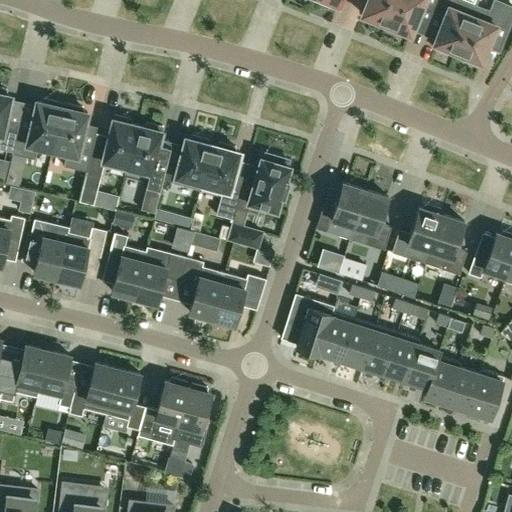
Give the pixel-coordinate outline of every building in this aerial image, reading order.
[(395,0),(366,0),(362,13),(368,15),(368,21),(379,25),(383,22),(386,23),(395,0)] [(436,0),(395,0),(386,23),(389,24),(389,29),(401,34),(405,30),(410,33),(421,6),(431,10),(432,10),(436,0)] [(449,48),(457,51),(475,5),(461,0),(436,0),(432,10),(431,10),(431,11),(444,16),(433,42),(436,43),(434,48),(447,53),(449,48)] [(475,5),(457,51),(465,55),(464,59),(476,64),(478,60),(481,61),(495,25),(507,29),(511,15),(511,6),(495,0),(493,0),(490,11),(475,5)] [(0,148),(12,151),(17,130),(19,121),(6,119),(11,95),(6,94),(7,89),(0,87),(0,148)] [(36,150),(51,153),(62,102),(43,98),(42,102),(36,100),(29,133),(17,130),(12,151),(11,153),(34,158),(36,150)] [(62,102),(51,153),(65,156),(63,165),(86,170),(92,147),(80,144),(87,112),(82,111),(82,107),(62,102)] [(127,166),(137,124),(130,122),(132,118),(114,113),(102,159),(126,165),(127,166)] [(144,126),(137,124),(127,166),(126,165),(124,175),(148,181),(146,185),(160,189),(163,178),(168,162),(168,160),(173,141),(160,137),(163,126),(145,121),(144,126)] [(163,178),(200,188),(212,144),(207,143),(208,139),(191,134),(190,138),(185,137),(178,162),(168,160),(168,162),(163,178)] [(232,218),(235,206),(242,180),(232,177),(239,151),(235,150),(236,146),(218,141),(217,145),(212,144),(200,188),(221,194),(216,213),(232,218)] [(247,165),(242,180),(235,206),(247,209),(249,201),(276,210),(281,195),(283,195),(287,181),(285,180),(290,165),(287,165),(289,159),(265,152),(263,158),(261,157),(257,168),(247,165)] [(18,183),(21,171),(7,168),(5,180),(18,183)] [(85,172),(79,200),(93,204),(100,176),(85,172)] [(365,189),(342,182),(334,208),(323,205),(315,228),(349,238),(365,189)] [(388,196),(365,189),(349,238),(383,249),(391,226),(379,223),(388,196)] [(32,203),(21,201),(19,209),(30,211),(32,203)] [(416,245),(429,249),(441,213),(439,213),(441,208),(423,202),(421,207),(418,206),(410,232),(399,228),(391,251),(412,258),(416,245)] [(464,221),(441,213),(429,249),(425,262),(459,274),(466,251),(455,247),(464,221)] [(0,264),(1,265),(7,237),(19,240),(24,216),(11,214),(10,218),(0,216),(0,264)] [(33,271),(56,277),(67,230),(68,230),(69,226),(34,217),(28,241),(40,244),(33,271)] [(231,222),(230,226),(226,237),(257,247),(262,231),(231,222)] [(226,239),(226,237),(230,226),(222,224),(218,236),(226,239)] [(90,236),(68,230),(67,230),(56,277),(79,282),(86,253),(99,257),(106,229),(92,226),(90,236)] [(504,280),(511,255),(511,233),(502,230),(501,233),(495,231),(488,252),(476,247),(467,272),(480,276),(482,272),(504,280)] [(111,290),(134,296),(146,250),(145,250),(124,244),(127,235),(114,231),(107,258),(119,261),(111,290)] [(180,279),(186,255),(147,245),(145,250),(146,250),(134,296),(157,302),(164,274),(180,279)] [(321,251),(316,268),(338,275),(343,259),(343,257),(321,251)] [(203,260),(186,255),(180,279),(196,283),(189,311),(211,317),(224,271),(202,265),(203,260)] [(366,266),(343,259),(338,275),(361,282),(366,266)] [(246,277),(224,271),(211,317),(234,324),(241,297),(258,302),(266,277),(247,272),(246,277)] [(341,283),(318,276),(314,289),(336,296),(341,283)] [(360,297),(363,287),(351,283),(348,293),(360,297)] [(443,285),(436,306),(450,309),(457,290),(443,285)] [(374,290),(363,287),(360,297),(371,300),(374,290)] [(287,316),(303,321),(295,346),(319,353),(320,350),(319,350),(331,312),(332,310),(334,304),(295,292),(287,316)] [(403,311),(406,301),(395,297),(392,307),(403,311)] [(429,309),(406,301),(403,311),(426,319),(429,309)] [(492,310),(475,305),(471,316),(488,321),(492,310)] [(320,350),(341,357),(354,317),(332,310),(331,312),(319,350),(320,350)] [(450,316),(438,312),(435,322),(447,326),(450,316)] [(450,316),(447,326),(462,331),(465,321),(450,316)] [(375,324),(354,317),(341,357),(362,364),(375,324)] [(511,326),(510,323),(499,335),(511,344),(511,343),(511,326)] [(362,364),(384,371),(397,331),(375,324),(362,364)] [(491,337),(494,327),(482,324),(479,333),(491,337)] [(417,343),(418,343),(419,338),(397,331),(384,371),(406,379),(417,343)] [(439,350),(418,343),(417,343),(406,379),(426,385),(427,386),(437,354),(438,354),(439,350)] [(19,365),(8,362),(1,393),(0,393),(0,397),(13,400),(17,381),(38,386),(39,386),(47,349),(24,344),(19,365)] [(70,355),(47,349),(39,386),(38,386),(37,390),(60,396),(58,403),(70,406),(74,388),(77,378),(65,376),(70,355)] [(458,366),(460,361),(438,354),(437,354),(427,386),(426,385),(424,394),(446,402),(458,366)] [(94,361),(86,391),(74,388),(70,406),(69,411),(82,415),(84,407),(105,413),(117,367),(94,361)] [(479,373),(479,372),(458,366),(446,402),(468,409),(479,373)] [(117,367),(105,413),(128,419),(126,425),(138,428),(145,405),(132,402),(140,373),(117,367)] [(480,368),(479,372),(479,373),(468,409),(490,416),(503,375),(480,368)] [(171,376),(170,381),(165,380),(157,409),(145,405),(138,428),(151,432),(154,421),(176,426),(188,386),(185,385),(187,381),(171,376)] [(205,428),(201,427),(211,392),(206,391),(207,386),(191,382),(190,386),(188,386),(176,426),(173,437),(200,444),(205,428)] [(188,477),(192,463),(169,457),(165,471),(188,477)] [(37,488),(0,483),(0,507),(5,508),(4,511),(32,511),(34,500),(36,500),(37,488)] [(101,511),(102,508),(103,508),(105,496),(62,491),(59,511),(101,511)] [(171,511),(172,505),(129,499),(127,511),(171,511)]
